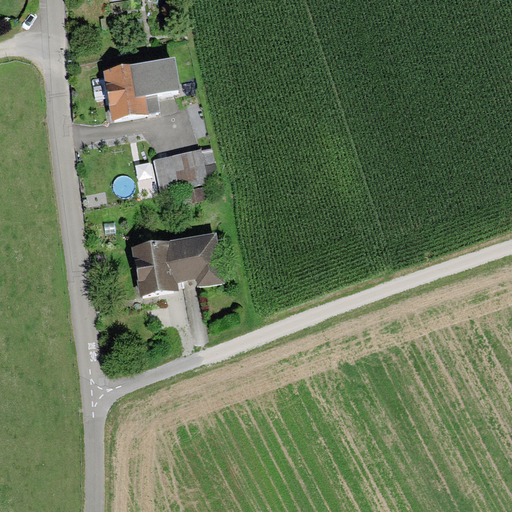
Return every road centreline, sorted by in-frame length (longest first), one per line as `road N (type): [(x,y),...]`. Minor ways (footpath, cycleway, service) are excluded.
road 1 (residential): [(50,0),(92,395)]
road 2 (track): [(511,244),(209,356)]
